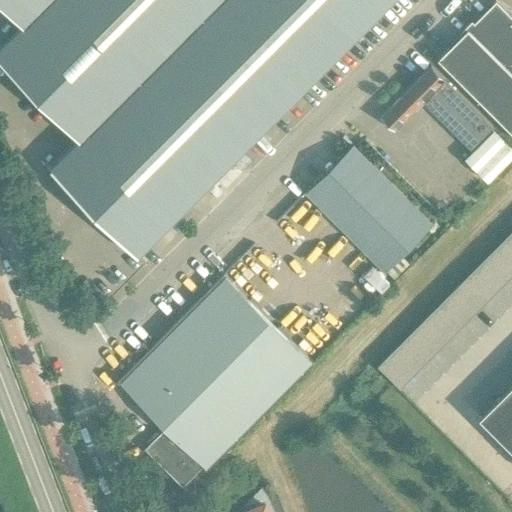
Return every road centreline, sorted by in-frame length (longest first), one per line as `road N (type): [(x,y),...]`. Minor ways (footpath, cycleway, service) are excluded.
road 1 (unclassified): [(66,359),(106,332),(441,0)]
road 2 (unclassified): [(66,359),(0,197)]
road 3 (unclassified): [(124,511),(66,359)]
road 4 (secondary): [(52,511),(0,376)]
